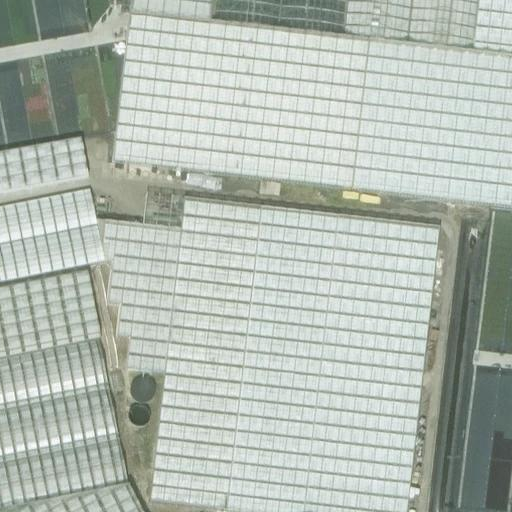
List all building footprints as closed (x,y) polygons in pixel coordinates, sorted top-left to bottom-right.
[(368,43),(211,25),(214,0),(129,0),(110,165),(350,193),(368,43)] [(412,0),(214,0),(211,25),(368,43),(407,48),(412,0)] [(412,0),(407,48),(472,55),(478,0),(412,0)] [(511,0),(478,0),(472,55),(511,59),(511,0)] [(350,193),(511,210),(511,59),(472,55),(407,48),(368,43),(350,193)] [(79,141),(0,155),(0,195),(86,180),(79,141)] [(88,191),(0,207),(0,284),(103,265),(95,223),(88,191)] [(302,511),(336,219),(183,201),(179,233),(95,223),(103,264),(103,265),(111,265),(106,306),(119,308),(115,340),(128,341),(124,373),(162,377),(148,504),(213,511),(302,511)] [(302,511),(406,511),(438,230),(336,219),(302,511)] [(86,273),(0,290),(0,511),(138,511),(127,487),(97,342),(99,342),(86,273)]
